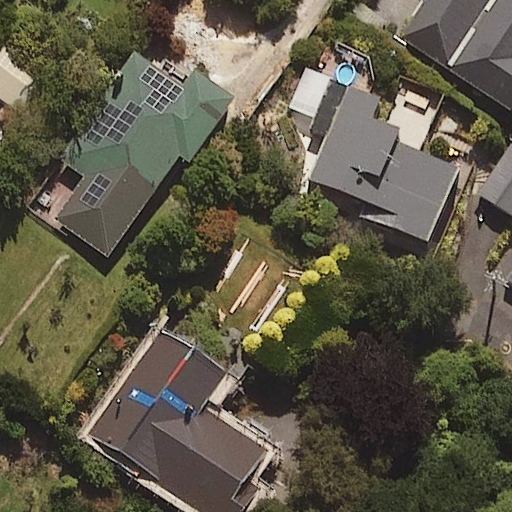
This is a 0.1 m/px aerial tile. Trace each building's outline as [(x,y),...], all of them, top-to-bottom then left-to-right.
[(511,0),(421,0),(397,35),(511,113),(511,0)] [(36,78),(0,51),(0,100),(12,110),(36,78)] [(174,81),(131,52),(58,159),(83,177),(53,220),(107,257),(177,155),(187,162),(228,102),(181,71),(174,81)] [(426,238),(456,169),(391,141),(396,129),(367,117),(376,96),(323,73),(301,122),(324,132),(305,178),(378,210),(375,216),(426,238)] [(511,145),(478,193),(511,217),(511,145)] [(224,375),(162,331),(88,434),(196,511),(236,511),(258,482),(246,473),(261,452),(200,408),(224,375)]
